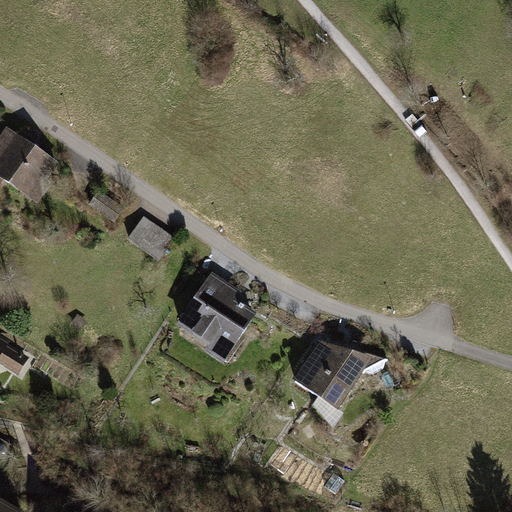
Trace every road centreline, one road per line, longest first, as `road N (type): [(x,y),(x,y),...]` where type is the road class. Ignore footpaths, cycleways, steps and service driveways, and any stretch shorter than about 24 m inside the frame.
road 1 (residential): [(511,363),(348,312),(251,263),(0,90)]
road 2 (track): [(511,261),(484,216),(304,0)]
